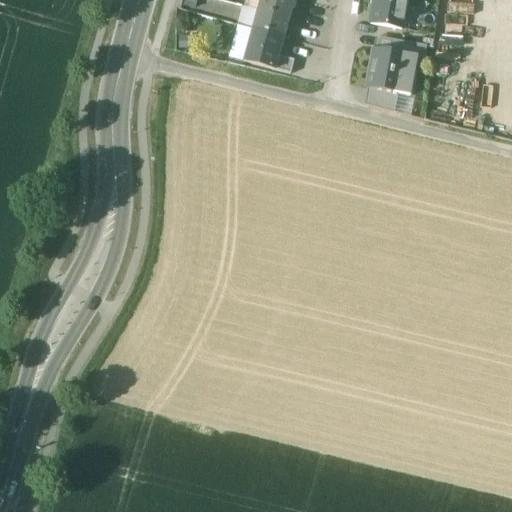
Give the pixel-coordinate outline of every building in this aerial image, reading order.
[(195,0),(181,0),(181,7),(195,9),(195,0)] [(294,3),(284,0),(261,0),(258,12),(288,21),(294,3)] [(406,0),(374,0),(370,27),(400,32),(406,0)] [(288,21),(258,12),(253,31),(284,39),(288,21)] [(284,39),(253,31),(248,50),(278,59),(279,58),(284,39)] [(423,38),(406,35),(404,45),(421,48),(423,38)] [(404,45),(403,45),(401,55),(407,56),(407,58),(422,61),(424,49),(421,48),(404,45)] [(278,59),(248,50),(244,64),(274,73),(278,59)] [(401,55),(373,51),(367,90),(401,96),(407,58),(407,56),(401,55)] [(294,62),(279,58),(278,59),(274,73),(290,77),(294,62)] [(376,107),(378,95),(363,91),(360,103),(376,107)]
